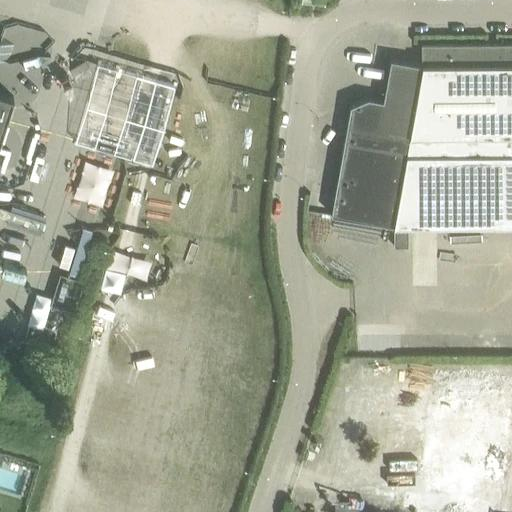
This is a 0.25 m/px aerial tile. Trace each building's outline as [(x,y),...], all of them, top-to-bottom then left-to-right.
[(0,137),(13,96),(0,91),(0,39),(0,137)] [(511,41),(465,42),(466,62),(511,61),(511,41)] [(421,43),(422,63),(431,63),(466,62),(465,42),(421,43)] [(390,57),(383,100),(415,105),(414,115),(431,115),(431,63),(422,63),(390,57)] [(431,115),(431,131),(511,129),(511,61),(466,62),(431,63),(431,115)] [(350,105),(344,137),(408,146),(410,131),(431,131),(431,115),(414,115),(415,105),(383,100),(367,97),(350,105)] [(400,190),(393,223),(393,224),(394,224),(394,245),(408,245),(408,223),(511,222),(511,129),(431,131),(410,131),(408,146),(400,190)] [(344,137),(336,181),(400,190),(408,146),(344,137)] [(330,214),(393,223),(400,190),(336,181),(330,214)] [(345,391),(340,431),(364,434),(369,394),(345,391)] [(364,434),(363,438),(383,440),(389,397),(369,394),(364,434)] [(389,397),(383,440),(403,443),(409,399),(389,397)] [(409,399),(403,443),(423,446),(428,402),(409,399)] [(428,402),(423,446),(443,448),(448,404),(428,402)] [(448,404),(443,448),(463,451),(468,407),(448,404)] [(468,407),(463,451),(482,453),(488,409),(468,407)] [(488,409),(482,453),(502,456),(508,412),(488,409)] [(511,412),(508,412),(502,456),(511,456),(511,412)] [(340,431),(335,471),(359,474),(363,438),(364,434),(340,431)] [(363,438),(359,474),(379,476),(383,440),(363,438)] [(383,440),(379,476),(398,479),(403,443),(383,440)] [(403,443),(398,479),(418,481),(423,446),(403,443)] [(423,446),(418,481),(438,484),(443,448),(423,446)] [(443,448),(438,484),(458,486),(463,451),(443,448)] [(463,451),(458,486),(478,489),(482,453),(463,451)] [(482,453),(478,489),(498,491),(502,456),(482,453)] [(511,456),(502,456),(498,491),(511,493),(511,456)] [(298,492),(294,505),(301,507),(305,495),(298,492)]
